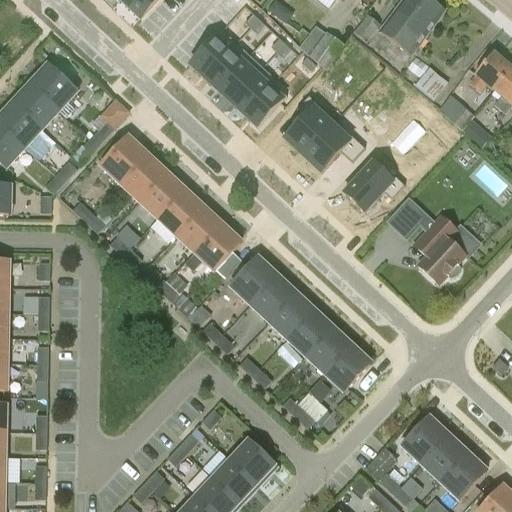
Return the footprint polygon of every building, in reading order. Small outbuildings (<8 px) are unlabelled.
[(139,25),(161,0),(123,0),(118,6),(139,25)] [(309,0),(327,14),(337,2),(342,6),(347,0),(309,0)] [(406,0),(379,36),(410,60),(445,15),(425,0),(406,0)] [(367,19),(354,37),(367,47),(380,29),(367,19)] [(251,20),(243,29),(249,35),(257,26),(251,20)] [(257,26),(249,35),(255,40),(263,31),(257,26)] [(315,29),(299,51),(309,61),(327,73),(345,49),(326,36),(325,37),(315,29)] [(189,72),(203,85),(229,57),(215,44),(189,72)] [(278,45),(270,54),(276,59),(284,50),(278,45)] [(284,50),(276,59),(282,64),(290,56),(284,50)] [(493,95),(511,72),(511,71),(493,56),(475,79),(475,80),(469,87),(479,96),(485,88),(493,95)] [(203,85),(216,97),(242,69),(229,57),(203,85)] [(300,69),(309,77),(315,71),(306,63),(300,69)] [(216,97),(230,109),(255,82),(242,69),(216,97)] [(31,89),(60,116),(78,96),(49,70),(31,89)] [(448,87),(429,72),(415,89),(433,104),(448,87)] [(511,72),(493,95),(501,101),(494,109),(505,118),(511,110),(511,111),(511,72)] [(243,121),(268,94),(255,82),(230,109),(243,121)] [(31,89),(14,108),(42,134),(60,116),(31,89)] [(257,134),(282,107),(268,94),(243,121),(257,134)] [(118,130),(130,111),(115,101),(102,120),(118,130)] [(284,145),(302,162),(331,131),(314,115),(317,111),(308,103),(295,117),(303,124),(284,145)] [(42,134),(14,108),(0,123),(0,130),(25,153),(42,134)] [(461,133),(473,118),(465,111),(460,117),(456,114),(449,123),(461,133)] [(473,118),(461,133),(468,139),(480,125),(473,118)] [(107,124),(91,142),(100,150),(116,133),(107,124)] [(25,153),(0,130),(0,166),(7,172),(25,153)] [(331,131),(302,162),(321,179),(340,158),(348,165),(361,152),(352,143),(348,147),(331,131)] [(92,159),(100,150),(91,142),(83,150),(85,153),(92,159)] [(103,170),(123,188),(148,161),(129,143),(103,170)] [(148,161),(123,188),(141,206),(167,179),(148,161)] [(69,165),(60,174),(69,183),(78,173),(71,167),(69,165)] [(392,187),(372,169),(343,200),(364,219),(383,198),(391,205),(404,191),(395,183),(392,187)] [(69,183),(60,174),(45,191),(53,199),(69,183)] [(141,206),(160,223),(185,196),(167,179),(141,206)] [(0,218),(10,219),(11,190),(0,189),(0,218)] [(185,196),(160,223),(179,241),(204,214),(185,196)] [(28,219),(28,222),(52,223),(52,200),(39,199),(39,220),(28,219)] [(81,205),(72,215),(85,226),(93,217),(81,205)] [(204,214),(179,241),(197,258),(222,231),(204,214)] [(107,229),(93,217),(85,226),(98,238),(107,229)] [(466,260),(476,249),(463,237),(461,239),(441,221),(422,241),(431,250),(428,253),(428,258),(429,259),(418,270),(439,289),(447,280),(450,283),(455,282),(458,280),(460,276),(461,272),(457,269),(466,260)] [(120,239),(134,248),(141,237),(127,228),(120,239)] [(193,275),(204,265),(216,276),(242,249),(222,231),(197,258),(186,269),(193,275)] [(122,261),(130,252),(118,239),(109,249),(122,261)] [(143,264),(130,252),(122,261),(135,273),(143,264)] [(0,291),(8,292),(9,265),(0,265),(0,291)] [(233,292),(252,310),(277,283),(258,265),(233,292)] [(38,267),(38,289),(50,290),(51,267),(38,267)] [(171,307),(180,298),(154,274),(146,283),(171,307)] [(277,283),(252,310),(270,327),(296,300),(277,283)] [(38,289),(37,312),(50,312),(50,290),(38,289)] [(0,291),(0,317),(8,317),(8,292),(0,291)] [(186,321),(196,311),(184,300),(174,310),(186,321)] [(296,300),(270,327),(289,345),(314,318),(296,300)] [(50,312),(37,312),(37,335),(49,336),(50,312)] [(314,318),(289,345),(308,362),(333,335),(314,318)] [(215,347),(223,338),(210,326),(202,335),(215,347)] [(333,335),(308,362),(326,379),(351,353),(333,335)] [(223,338),(215,347),(228,359),(236,350),(225,339),(223,338)] [(36,364),(49,364),(49,343),(36,343),(36,364)] [(371,371),(351,353),(326,379),(345,397),(371,371)] [(238,370),(251,382),(259,372),(254,366),(247,360),(238,370)] [(501,361),(494,369),(503,378),(511,370),(501,361)] [(49,364),(36,364),(36,386),(49,386),(49,364)] [(259,372),(251,382),(263,393),(272,384),(263,375),(259,372)] [(298,408),(290,401),(281,409),(306,433),(310,431),(316,425),(317,426),(328,414),(320,406),(309,396),(298,408)] [(222,422),(213,413),(200,426),(209,435),(222,422)] [(36,429),(36,437),(48,437),(48,420),(36,419),(36,429)] [(403,452),(423,470),(448,443),(428,425),(403,452)] [(35,453),(47,453),(48,437),(36,437),(35,453)] [(178,450),(187,459),(199,446),(190,437),(178,450)] [(448,443),(423,470),(441,488),(467,461),(448,443)] [(275,471),(249,446),(231,465),(257,491),(275,471)] [(187,459),(178,450),(166,463),(175,472),(187,459)] [(378,461),(369,470),(381,483),(391,475),(378,461)] [(486,479),(467,461),(441,488),(461,506),(486,479)] [(257,491),(231,465),(213,484),(240,509),(257,491)] [(35,482),(34,487),(47,487),(47,471),(35,471),(35,482)] [(156,474),(144,487),(153,495),(165,483),(156,474)] [(362,476),(353,486),(364,497),(374,487),(362,476)] [(388,479),(380,488),(393,499),(401,491),(388,479)] [(401,491),(393,499),(406,511),(414,503),(413,502),(422,492),(410,481),(401,491)] [(237,511),(240,509),(213,484),(196,502),(205,511),(237,511)] [(34,504),(46,504),(47,487),(34,487),(34,504)] [(153,495),(144,487),(132,500),(141,508),(153,495)] [(368,501),(379,511),(381,511),(388,505),(375,493),(368,501)] [(484,511),(511,511),(511,503),(502,494),(484,511)] [(205,511),(196,502),(186,511),(205,511)]
